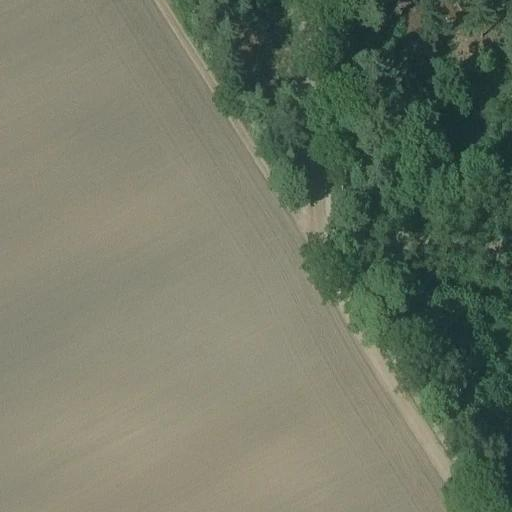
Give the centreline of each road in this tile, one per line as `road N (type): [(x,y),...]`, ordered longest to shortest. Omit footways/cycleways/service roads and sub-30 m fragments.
road 1 (track): [(317,258),(156,0)]
road 2 (track): [(475,511),(317,258)]
road 3 (track): [(317,258),(301,0)]
road 4 (track): [(511,253),(331,249),(317,258)]
